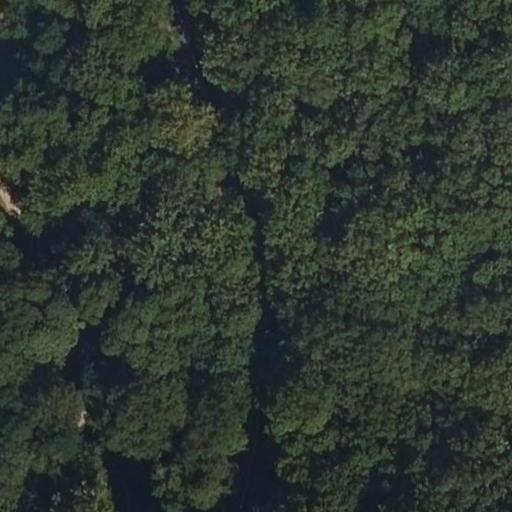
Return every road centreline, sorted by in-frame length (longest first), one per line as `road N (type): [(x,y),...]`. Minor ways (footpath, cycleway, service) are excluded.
road 1 (secondary): [(231,511),(249,383),(243,256),(169,0)]
road 2 (track): [(0,142),(76,317),(86,359),(83,417),(39,511)]
